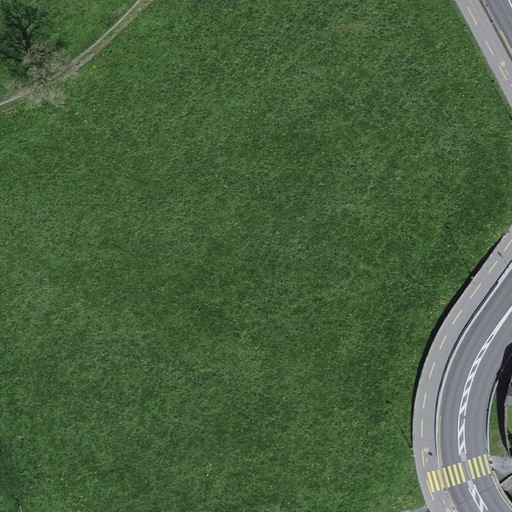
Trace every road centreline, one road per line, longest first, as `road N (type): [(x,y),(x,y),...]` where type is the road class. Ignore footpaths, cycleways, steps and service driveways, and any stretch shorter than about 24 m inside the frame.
road 1 (primary): [(511,310),(477,364),(463,409),(462,452),(484,511)]
road 2 (track): [(0,105),(50,84),(144,0)]
